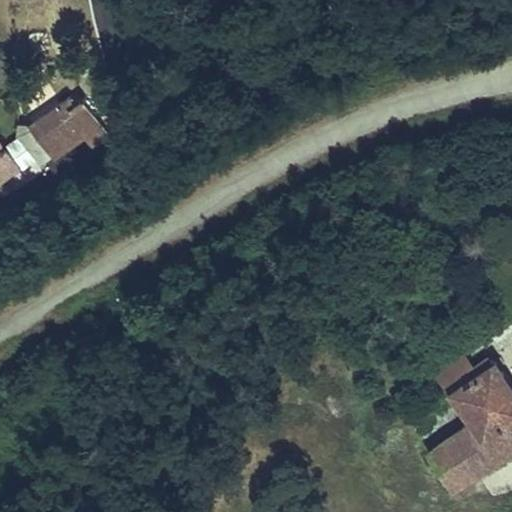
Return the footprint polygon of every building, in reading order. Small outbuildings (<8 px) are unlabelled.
[(15,143),(33,172),(97,127),(79,102),(71,108),(65,101),(26,130),(11,125),(15,143)] [(0,154),(0,182),(14,173),(0,154)] [(467,428),(449,440),(474,478),(511,455),(511,413),(494,386),(504,379),(495,364),(447,395),(467,428)] [(511,391),(504,379),(494,386),(511,413),(511,391)] [(474,478),(449,440),(424,456),(448,494),(474,478)]
